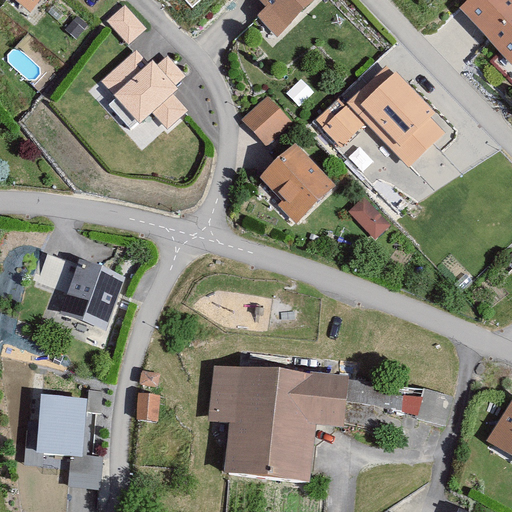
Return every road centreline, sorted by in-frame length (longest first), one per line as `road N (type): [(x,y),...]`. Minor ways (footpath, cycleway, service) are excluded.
road 1 (residential): [(206,237),(331,278),(511,354)]
road 2 (residential): [(183,230),(121,414),(119,511)]
road 3 (residential): [(206,237),(227,157),(226,111),(202,60),(135,0)]
road 4 (residential): [(511,143),(373,0)]
road 5 (residential): [(0,200),(183,230)]
